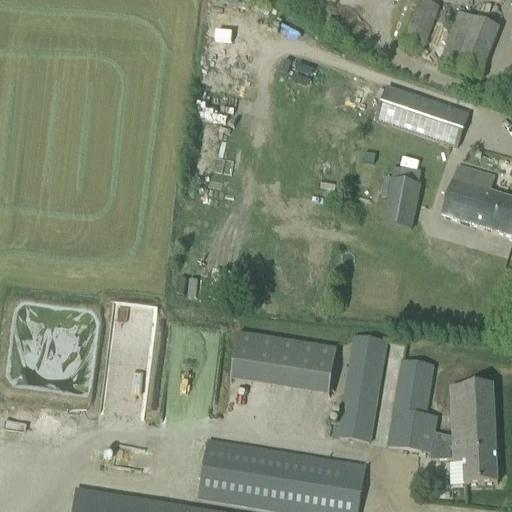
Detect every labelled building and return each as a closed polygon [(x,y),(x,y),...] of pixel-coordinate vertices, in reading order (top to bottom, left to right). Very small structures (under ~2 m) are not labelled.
[(401,47),(421,55),(438,10),(419,2),(401,47)] [(438,66),(479,83),(499,31),(480,24),(458,15),(438,66)] [(375,122),(438,144),(456,151),(468,117),(449,110),(387,88),(375,122)] [(441,220),(511,240),(511,201),(489,195),(494,180),(475,174),(457,169),(441,220)] [(418,188),(420,176),(394,171),(381,226),(411,233),(421,189),(418,188)] [(159,366),(208,371),(211,347),(203,346),(205,327),(163,322),(159,366)] [(330,395),(336,348),(237,336),(231,383),(330,395)] [(338,441),(369,446),(385,346),(354,341),(338,441)] [(434,437),(436,421),(425,419),(433,369),(401,364),(387,449),(430,456),(430,463),(453,462),(454,466),(463,466),(464,488),(477,487),(497,486),(492,388),(450,390),(452,441),(434,437)] [(197,502),(260,511),(358,511),(365,470),(207,444),(197,502)] [(173,511),(74,496),(71,511),(173,511)]
